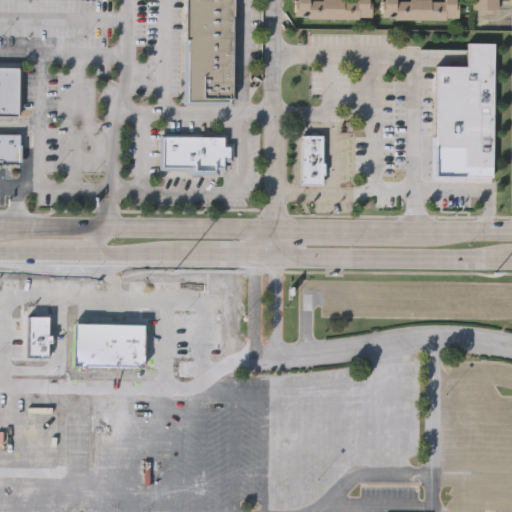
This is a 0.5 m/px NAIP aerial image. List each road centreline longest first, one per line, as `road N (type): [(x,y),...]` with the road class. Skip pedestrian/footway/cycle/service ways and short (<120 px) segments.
road 1 (primary): [(269,229),(0,227)]
road 2 (primary): [(277,252),(511,255)]
road 3 (primary): [(0,253),(150,252)]
road 4 (primary): [(397,230),(269,229)]
road 5 (primary): [(150,252),(277,252)]
